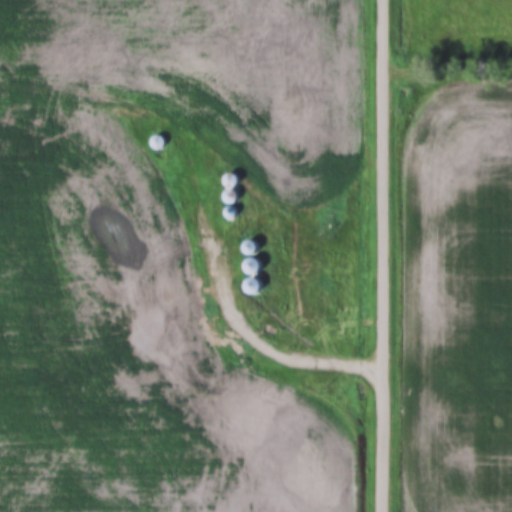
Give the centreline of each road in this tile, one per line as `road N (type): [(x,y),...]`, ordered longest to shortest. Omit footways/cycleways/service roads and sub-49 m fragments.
road 1 (residential): [(381,511),(383,0)]
road 2 (track): [(0,85),(82,91),(178,136)]
